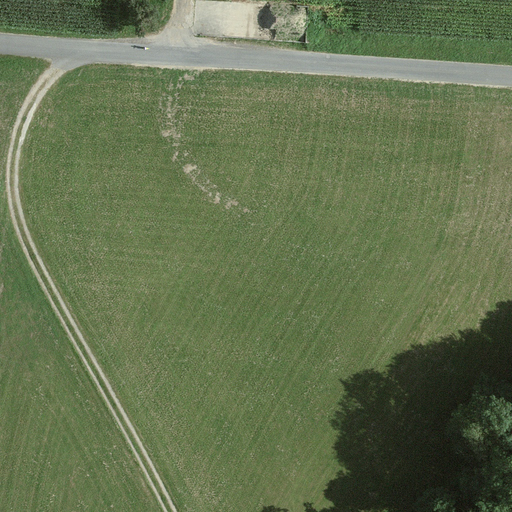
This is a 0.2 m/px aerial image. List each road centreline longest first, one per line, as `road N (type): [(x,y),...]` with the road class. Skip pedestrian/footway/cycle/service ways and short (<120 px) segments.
road 1 (track): [(167,511),(20,234),(11,197),(27,116),(52,79),(90,50)]
road 2 (unclassified): [(0,43),(511,77)]
